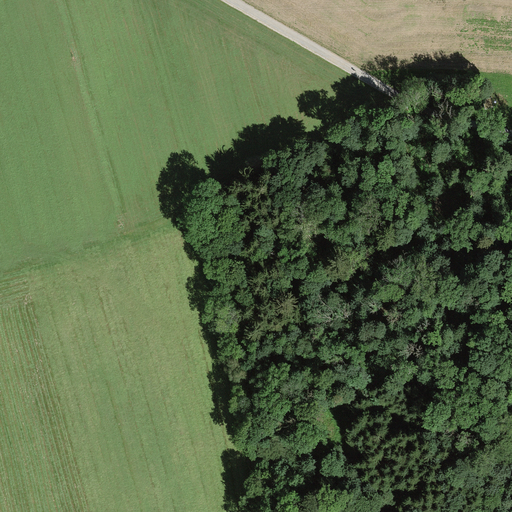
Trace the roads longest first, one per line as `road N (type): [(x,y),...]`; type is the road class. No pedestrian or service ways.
road 1 (track): [(404,96),(366,123),(243,162),(148,225),(0,272)]
road 2 (track): [(230,0),(404,96),(511,133)]
